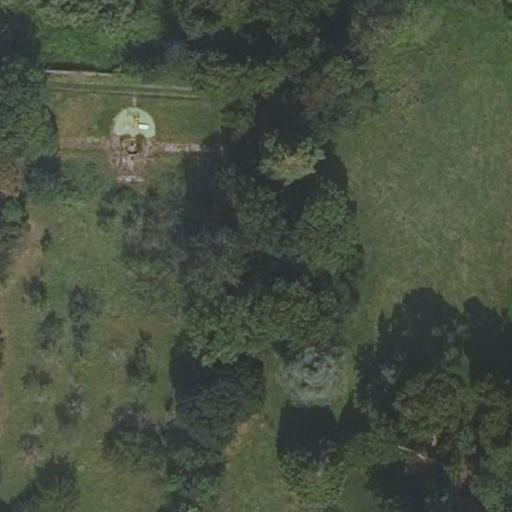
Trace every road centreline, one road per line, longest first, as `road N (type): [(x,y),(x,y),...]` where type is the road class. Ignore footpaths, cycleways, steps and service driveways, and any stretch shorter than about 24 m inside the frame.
road 1 (track): [(0,113),(70,114),(263,94)]
road 2 (track): [(263,94),(252,236)]
